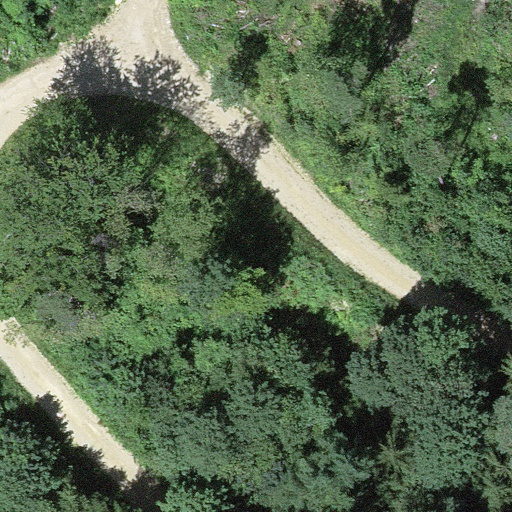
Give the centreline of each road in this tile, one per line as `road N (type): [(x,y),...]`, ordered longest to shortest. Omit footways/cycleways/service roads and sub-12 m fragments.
road 1 (track): [(0,100),(12,86),(88,54),(141,54),(209,86),(272,145),(343,245),(425,300),(511,334)]
road 2 (track): [(162,511),(0,343)]
